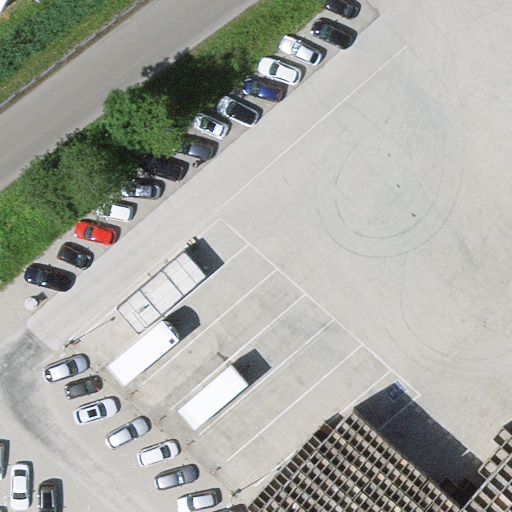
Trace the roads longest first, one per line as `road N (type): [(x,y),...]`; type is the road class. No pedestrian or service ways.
road 1 (unknown): [(465,0),(0,371)]
road 2 (residential): [(183,0),(0,141)]
road 3 (unknown): [(150,511),(0,379)]
